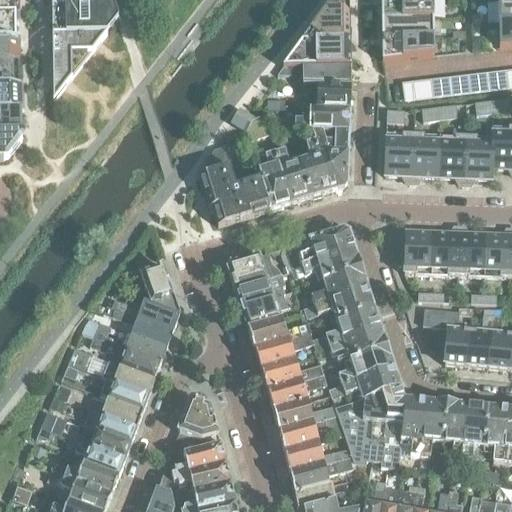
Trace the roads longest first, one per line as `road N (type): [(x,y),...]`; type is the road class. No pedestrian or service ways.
road 1 (residential): [(361,209),(413,378),(424,390),(511,398)]
road 2 (residential): [(217,350),(195,258),(224,243),(361,209)]
road 3 (residential): [(131,511),(172,404),(190,372),(217,350)]
road 4 (residential): [(262,511),(217,350)]
road 5 (residential): [(361,209),(511,216)]
